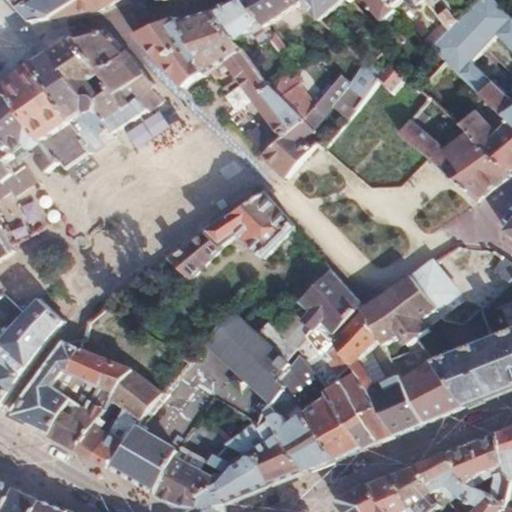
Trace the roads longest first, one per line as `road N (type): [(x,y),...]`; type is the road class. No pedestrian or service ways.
road 1 (residential): [(0,46),(214,0)]
road 2 (residential): [(511,415),(318,492)]
road 3 (residential): [(136,511),(0,449)]
